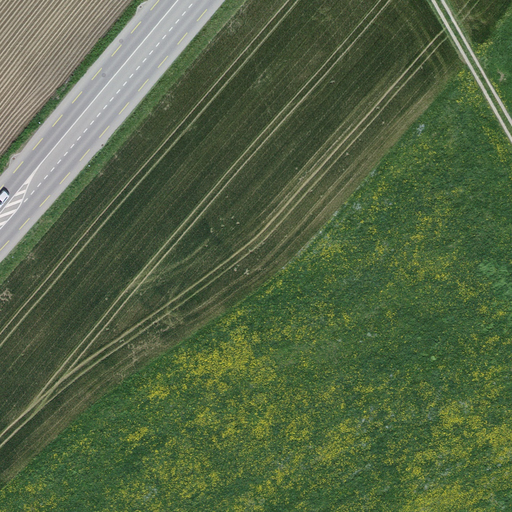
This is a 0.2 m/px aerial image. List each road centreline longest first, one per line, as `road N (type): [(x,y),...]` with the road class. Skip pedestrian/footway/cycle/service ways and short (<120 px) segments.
road 1 (primary): [(192,0),(0,232)]
road 2 (track): [(511,126),(439,0)]
